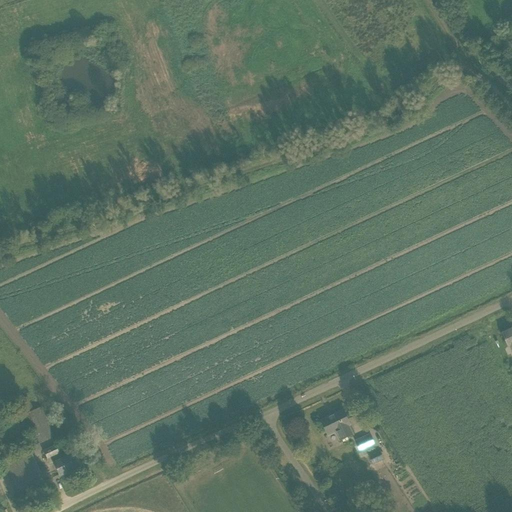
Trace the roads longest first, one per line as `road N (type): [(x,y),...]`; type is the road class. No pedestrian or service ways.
road 1 (track): [(465,64),(401,116),(0,250)]
road 2 (unclassified): [(52,511),(511,302)]
